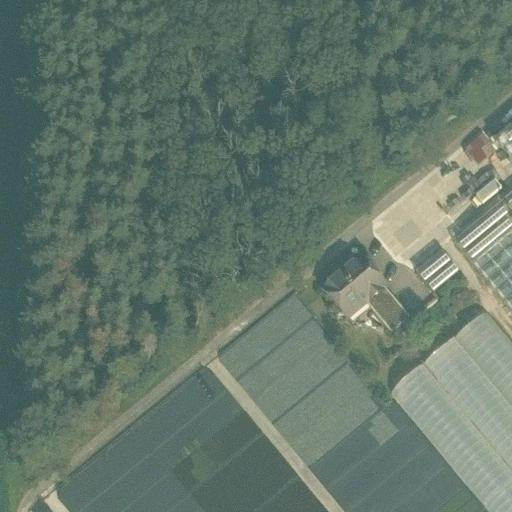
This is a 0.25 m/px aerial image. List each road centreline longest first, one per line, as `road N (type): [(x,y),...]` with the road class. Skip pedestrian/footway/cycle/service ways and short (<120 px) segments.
road 1 (track): [(511,102),(19,511)]
road 2 (track): [(15,511),(38,0)]
